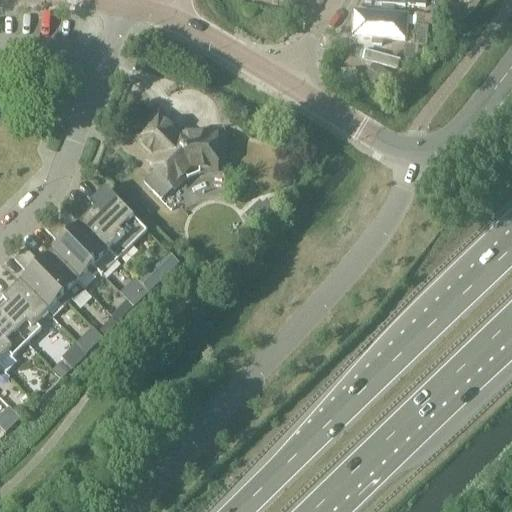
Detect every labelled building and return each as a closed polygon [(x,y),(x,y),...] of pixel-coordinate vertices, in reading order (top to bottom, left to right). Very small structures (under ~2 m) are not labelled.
[(351,12),(349,39),(405,43),(406,15),(351,12)] [(156,159),(150,165),(173,189),(185,177),(188,180),(200,176),(200,171),(216,171),(216,138),(177,138),(159,119),(137,141),(156,159)] [(80,225),(117,263),(148,233),(116,201),(102,214),(96,209),(80,225)] [(102,278),(117,263),(80,225),(71,235),(57,220),(51,226),(99,275),(102,278)] [(95,279),(99,275),(51,226),(45,232),(59,246),(49,256),(78,284),(90,274),(95,279)] [(86,292),(78,284),(49,256),(40,265),(26,251),(20,256),(68,305),(72,301),(74,303),(85,292),(85,293),(86,292)] [(68,305),(20,256),(15,262),(29,276),(19,286),(47,315),(59,304),(64,309),(68,305)] [(36,326),(47,315),(19,286),(3,301),(8,307),(0,314),(0,318),(27,346),(42,331),(36,326)] [(0,361),(7,354),(13,360),(27,346),(0,318),(0,361)] [(14,428),(13,427),(0,414),(0,430),(6,436),(14,428)]
